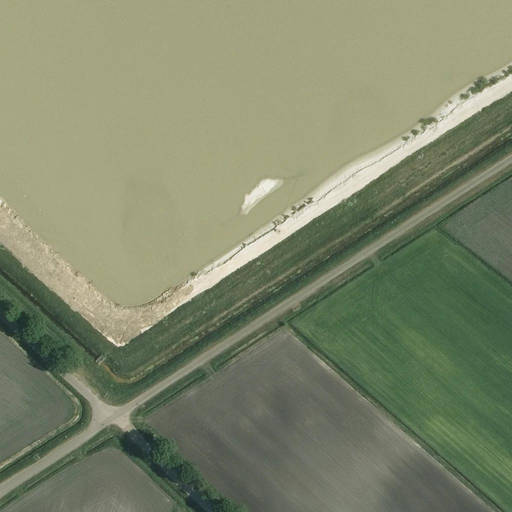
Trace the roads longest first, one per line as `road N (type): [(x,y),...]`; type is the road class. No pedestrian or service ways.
road 1 (tertiary): [(111,417),(511,158)]
road 2 (unclassified): [(111,417),(0,313)]
road 3 (track): [(111,417),(212,511)]
road 4 (unclassified): [(0,493),(111,417)]
